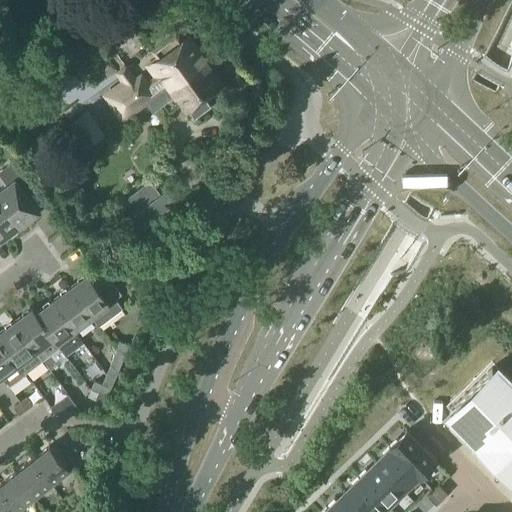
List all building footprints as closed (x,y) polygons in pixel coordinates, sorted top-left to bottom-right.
[(170,84),(204,59),(187,37),(181,41),(176,34),(175,34),(168,25),(146,41),(153,50),(126,69),(126,70),(118,76),(120,78),(117,80),(120,84),(105,96),(122,119),(146,101),(147,102),(170,85),(170,84)] [(170,85),(147,102),(153,110),(176,93),(186,106),(187,106),(194,117),(211,105),(203,94),(221,82),(204,59),(170,84),(170,85)] [(0,93),(13,84),(2,69),(0,70),(0,93)] [(0,189),(0,201),(19,227),(39,212),(22,189),(31,183),(15,161),(0,171),(0,175),(7,185),(0,189)] [(131,216),(142,229),(175,203),(165,190),(160,194),(149,181),(127,198),(138,211),(131,216)] [(0,240),(19,227),(0,201),(0,240)] [(87,275),(70,289),(91,317),(92,317),(99,327),(123,309),(115,299),(122,295),(112,282),(99,291),(87,275)] [(53,301),(52,301),(74,330),(91,317),(70,289),(53,301)] [(52,301),(36,314),(35,314),(53,338),(56,343),(59,347),(66,355),(83,342),(74,330),(52,301)] [(32,309),(14,322),(36,351),(42,360),(59,347),(56,343),(53,338),(35,314),(36,314),(32,309)] [(26,372),(42,360),(36,351),(14,322),(0,332),(0,339),(19,364),(19,363),(26,372)] [(0,375),(7,386),(26,372),(19,363),(19,364),(0,339),(0,375)] [(117,350),(126,353),(129,345),(120,342),(117,350)] [(511,354),(506,348),(491,361),(446,406),(511,473),(511,354)] [(113,383),(118,373),(126,353),(117,350),(110,365),(106,374),(113,383)] [(94,381),(91,389),(97,392),(107,397),(111,388),(94,381)] [(97,392),(94,400),(104,404),(107,397),(97,392)] [(51,407),(56,414),(79,409),(68,394),(51,407)] [(20,402),(26,410),(33,405),(27,397),(20,402)] [(19,415),(26,410),(20,402),(14,407),(19,415)] [(406,430),(390,446),(418,475),(417,475),(420,479),(438,462),(406,430)] [(32,460),(52,486),(70,472),(50,446),(32,460)] [(390,446),(374,461),(402,490),(403,489),(417,475),(418,475),(390,446)] [(35,499),(52,486),(32,460),(15,473),(35,499)] [(374,461),(359,476),(387,505),(386,505),(390,509),(407,492),(403,489),(402,490),(374,461)] [(0,485),(0,489),(17,511),(19,511),(35,499),(15,473),(0,485)] [(359,476),(343,491),(364,511),(379,511),(386,505),(387,505),(359,476)] [(439,485),(433,490),(441,499),(447,493),(439,485)] [(0,511),(17,511),(0,489),(0,511)] [(433,490),(427,496),(436,504),(441,499),(433,490)] [(364,511),(343,491),(328,506),(333,511),(364,511)] [(72,511),(84,511),(87,510),(82,503),(72,511)]
